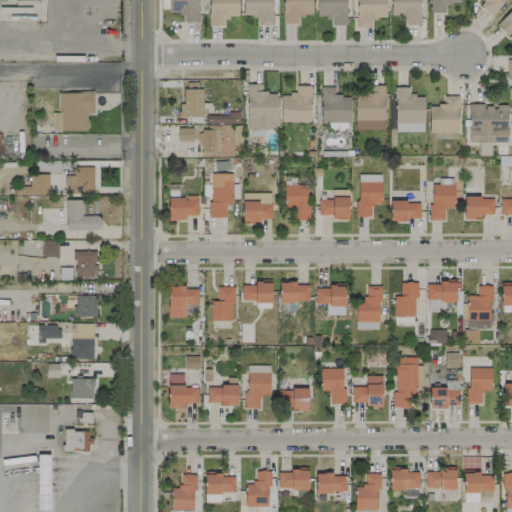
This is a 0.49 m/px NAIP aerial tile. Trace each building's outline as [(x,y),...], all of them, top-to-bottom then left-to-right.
[(197,0),(168,0),(169,13),(183,13),(184,22),(198,21),(197,0)] [(238,16),(237,0),(208,0),(209,25),(222,25),(222,17),(238,16)] [(271,0),(242,0),(242,16),(257,15),(258,24),(272,24),(271,0)] [(311,0),(282,0),(283,23),(297,23),(296,14),(312,14),(311,0)] [(316,0),(317,17),(331,16),(331,25),(346,24),(345,0),(316,0)] [(385,0),(355,0),(355,26),(370,26),(370,17),(385,18),(385,0)] [(459,3),(459,0),(430,0),(430,12),(444,12),(445,3),(459,3)] [(479,4),(491,14),(503,0),(479,0),(481,2),(479,4)] [(511,37),(511,6),(497,23),(511,37)] [(275,128),(275,92),(260,92),(260,83),(247,83),(247,132),(261,132),(261,128),(275,128)] [(383,129),(384,85),(369,84),(369,93),(354,92),(353,128),(383,129)] [(310,85),(295,85),(295,94),(280,93),(280,121),(309,121),(310,85)] [(348,95),(334,95),(334,86),(319,86),(320,122),(328,122),(328,128),(349,128),(348,95)] [(422,94),(409,95),(408,86),(394,87),(395,131),(423,131),(422,94)] [(179,114),(210,115),(210,103),(202,102),(202,89),(184,88),(183,103),(180,103),(179,114)] [(58,92),(58,112),(52,112),(52,130),(87,130),(87,112),(93,112),(93,91),(58,92)] [(457,132),(457,95),(442,95),(442,105),(428,105),(428,132),(457,132)] [(468,142),(507,141),(506,104),(496,104),(467,105),(468,142)] [(205,114),(205,123),(237,123),(237,115),(205,114)] [(192,127),(178,127),(178,141),(192,141),(192,127)] [(219,152),(219,129),(200,130),(200,152),(219,152)] [(65,193),(93,192),(92,166),(72,166),(72,174),(64,175),(65,193)] [(232,173),(210,173),(209,216),(225,217),(225,203),(232,203),(232,173)] [(380,174),(357,173),(356,216),(371,216),(371,203),(380,203),(380,174)] [(430,220),(443,220),(443,207),(453,207),(453,177),(438,178),(438,183),(429,183),(430,220)] [(308,219),(307,183),(283,184),(284,206),(295,206),(295,220),(308,219)] [(271,192),(242,192),(242,220),(271,220),(271,192)] [(167,196),(168,220),(184,220),(184,215),(197,215),(197,195),(167,196)] [(463,197),(463,216),(493,215),(493,196),(463,197)] [(499,215),(511,214),(511,196),(500,196),(499,215)] [(348,197),(318,197),(318,214),(331,214),(331,218),(348,219),(348,197)] [(65,230),(100,229),(100,215),(80,215),(80,199),(65,199),(65,230)] [(96,200),(81,199),(81,214),(96,215),(96,200)] [(419,219),(419,201),(389,200),(389,219),(419,219)] [(41,256),(57,256),(57,240),(41,240),(41,256)] [(74,251),(74,276),(95,276),(94,250),(74,251)] [(71,267),(58,267),(59,279),(71,279),(71,267)] [(439,301),(455,302),(456,280),(439,279),(439,283),(426,283),(425,310),(439,310),(439,301)] [(271,301),(271,281),(253,281),(253,284),(241,284),(241,301),(271,301)] [(414,325),(415,282),(400,281),(399,295),(393,295),(393,325),(414,325)] [(308,282),(278,283),(279,301),(308,301),(308,282)] [(315,287),(314,304),(334,304),(334,311),(344,312),(344,283),(328,283),(328,287),(315,287)] [(511,284),(500,285),(500,303),(511,303),(511,284)] [(378,285),(366,285),(365,298),(355,298),(355,328),(378,328),(378,285)] [(490,328),(489,285),(476,285),(476,295),(466,295),(466,328),(490,328)] [(197,286),(167,286),(167,316),(184,316),(184,304),(197,304),(197,286)] [(232,286),(216,286),(216,300),(210,300),(210,320),(232,320),(232,286)] [(96,295),(75,295),(75,316),(96,316),(96,295)] [(91,323),(70,323),(71,358),(92,358),(91,323)] [(36,339),(58,339),(58,324),(36,324),(36,339)] [(444,329),(427,329),(427,342),(444,343),(444,329)] [(477,329),(462,329),(463,343),(477,342),(477,329)] [(444,366),(456,366),(456,353),(444,353),(444,366)] [(197,355),(184,356),(184,368),(198,368),(197,355)] [(415,356),(394,356),(393,407),(409,407),(409,391),(421,391),(422,364),(415,364),(415,356)] [(59,376),(58,363),(45,363),(45,376),(59,376)] [(259,407),(260,394),(269,394),(269,365),(246,364),(245,407),(259,407)] [(343,367),(319,368),(320,389),(329,389),(329,403),(343,403),(343,367)] [(490,367),(466,367),(467,402),(480,402),(480,390),(491,390),(490,367)] [(381,375),(365,375),(365,386),(351,386),(351,401),(364,401),(364,407),(381,407),(381,375)] [(92,378),(70,378),(70,397),(91,398),(92,378)] [(458,406),(458,380),(445,380),(445,387),(429,387),(429,406),(458,406)] [(511,383),(503,384),(503,403),(511,402),(511,383)] [(197,405),(197,385),(168,385),(167,404),(197,405)] [(237,385),(207,385),(207,403),(236,404),(237,385)] [(89,451),(89,430),(63,429),(63,450),(89,451)] [(49,454),(38,454),(38,511),(49,511),(49,454)] [(418,469),(388,469),(388,488),(418,488),(418,469)] [(425,470),(425,488),(454,488),(454,469),(425,470)] [(245,506),(269,505),(268,470),(254,470),(254,484),(244,484),(245,506)] [(277,488),(307,489),(307,470),(277,470),(277,488)] [(462,491),(492,491),(492,472),(462,472),(462,491)] [(511,511),(511,472),(503,472),(502,511),(511,511)] [(170,487),(170,509),(193,510),(194,474),(180,473),(180,487),(170,487)] [(204,502),(220,502),(219,491),(233,491),(233,473),(203,473),(204,502)] [(344,474),(315,473),(314,491),(344,492),(344,474)] [(376,511),(377,473),(364,473),(364,485),(354,485),(354,511),(376,511)]
